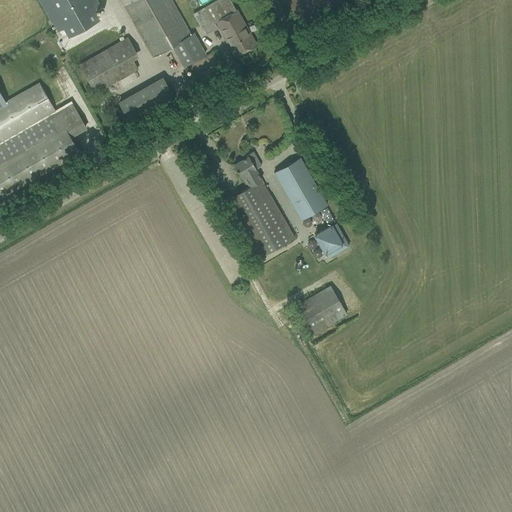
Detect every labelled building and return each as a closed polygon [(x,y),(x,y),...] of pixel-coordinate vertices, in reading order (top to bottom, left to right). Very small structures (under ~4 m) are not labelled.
[(38,0),(50,19),(58,15),(70,36),(98,20),(86,0),(38,0)] [(173,45),(184,65),(202,54),(170,0),(120,0),(152,57),(173,45)] [(229,0),(217,0),(193,14),(200,26),(205,35),(218,27),(230,47),(235,56),(255,44),(250,35),(229,0)] [(79,65),(95,93),(138,69),(133,60),(138,57),(127,38),(79,65)] [(228,74),(223,65),(215,51),(187,67),(197,85),(217,74),(219,79),(228,74)] [(174,98),(163,79),(119,104),(130,123),(174,98)] [(0,104),(0,195),(79,153),(64,128),(0,166),(0,142),(55,111),(37,83),(5,101),(0,104)] [(234,164),(241,177),(243,176),(249,186),(221,202),(254,260),(293,237),(255,169),(261,166),(254,154),(249,153),(246,155),(247,157),(234,164)] [(273,172),(297,214),(300,219),(326,204),(299,157),(273,172)] [(331,225),(315,235),(325,252),(328,258),(348,246),(335,223),(331,225)] [(295,305),(311,334),(346,314),(329,285),(295,305)]
